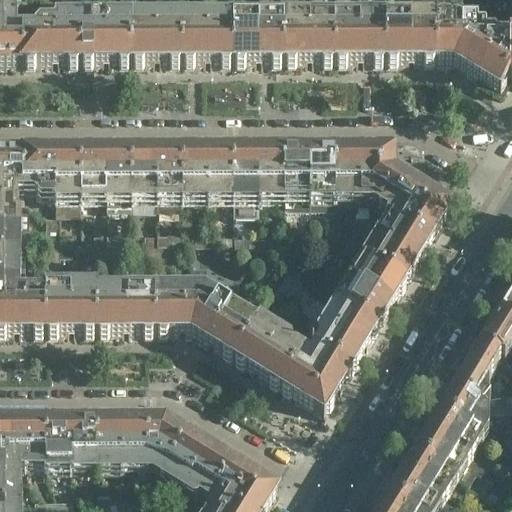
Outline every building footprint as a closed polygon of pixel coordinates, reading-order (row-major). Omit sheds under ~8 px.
[(16,19),(16,0),(0,0),(0,25),(14,26),(14,19),(16,19)] [(50,12),(50,0),(40,0),(40,12),(50,12)] [(60,12),(60,0),(50,0),(50,12),(60,12)] [(14,39),(14,26),(0,25),(0,51),(3,51),(3,52),(23,52),(23,39),(14,39)] [(410,73),(410,27),(385,28),(385,73),(410,73)] [(436,73),(436,27),(410,27),(410,73),(436,73)] [(460,73),(460,32),(461,32),(461,27),(436,27),(436,73),(453,73),(458,76),(460,73)] [(106,74),(105,28),(80,29),(80,74),(106,74)] [(131,74),(131,28),(105,28),(106,74),(131,74)] [(156,74),(156,28),(131,28),(131,74),(156,74)] [(182,74),(182,28),(156,28),(156,74),(182,74)] [(207,74),(207,28),(182,28),(182,74),(207,74)] [(233,74),(232,28),(207,28),(207,74),(233,74)] [(258,74),(258,28),(232,28),(233,74),(258,74)] [(283,73),(283,28),(258,28),(258,74),(283,73)] [(309,73),(309,28),(283,28),(283,73),(309,73)] [(334,73),(334,28),(309,28),(309,73),(334,73)] [(360,73),(359,28),(334,28),(334,73),(360,73)] [(385,73),(385,28),(359,28),(360,73),(385,73)] [(80,74),(80,29),(54,29),(54,33),(55,33),(55,74),(80,74)] [(509,87),(508,52),(508,45),(492,45),(492,40),(485,40),(485,36),(477,36),(477,32),(461,32),(460,32),(460,73),(458,76),(500,102),(509,87)] [(55,33),(54,33),(37,33),(35,35),(35,39),(23,39),(23,52),(23,74),(55,74),(55,33)] [(0,74),(23,74),(23,52),(3,52),(3,51),(0,51),(0,74)] [(258,209),(258,163),(233,164),(233,209),(258,209)] [(284,209),(284,163),(258,163),(258,209),(284,209)] [(309,209),(309,163),(284,163),(284,209),(309,209)] [(335,209),(335,163),(309,163),(309,209),(335,209)] [(383,195),(383,181),(393,181),(393,163),(335,163),(335,209),(374,209),(382,213),(387,205),(387,195),(383,195)] [(23,186),(23,164),(0,164),(0,187),(4,187),(4,186),(23,186)] [(55,205),(55,164),(23,164),(23,186),(23,199),(36,199),(36,204),(37,205),(55,205)] [(81,210),(81,164),(55,164),(55,205),(55,210),(81,210)] [(106,210),(106,164),(81,164),(81,210),(106,210)] [(131,209),(131,164),(106,164),(106,210),(131,209)] [(157,209),(157,164),(131,164),(131,209),(157,209)] [(182,209),(182,164),(157,164),(157,209),(182,209)] [(208,209),(207,164),(182,164),(182,209),(208,209)] [(233,209),(233,164),(207,164),(208,209),(233,209)] [(451,218),(395,184),(394,184),(394,183),(393,182),(393,181),(383,181),(383,195),(387,195),(387,205),(382,213),(392,219),(389,227),(400,230),(431,249),(451,218)] [(0,212),(14,213),(14,199),(23,199),(23,186),(4,186),(4,187),(0,187),(0,212)] [(0,238),(16,238),(16,220),(14,220),(14,213),(0,212),(0,238)] [(367,238),(373,228),(375,228),(369,223),(360,223),(367,238)] [(59,236),(58,226),(46,226),(47,236),(59,236)] [(431,249),(400,230),(389,227),(387,235),(379,247),(418,271),(431,249)] [(345,245),(345,235),(335,235),(335,250),(345,245)] [(59,244),(59,236),(47,236),(47,244),(59,244)] [(0,263),(17,264),(16,238),(0,238),(0,263)] [(59,254),(59,244),(47,244),(47,254),(59,254)] [(71,254),(71,244),(59,244),(59,254),(71,254)] [(157,254),(157,244),(146,245),(146,254),(155,254),(157,254)] [(171,254),(171,244),(157,244),(157,254),(166,254),(171,254)] [(208,254),(208,244),(196,244),(196,254),(208,254)] [(221,254),(220,244),(208,244),(208,254),(221,254)] [(106,254),(106,245),(97,245),(97,254),(106,254)] [(116,254),(116,245),(106,245),(106,254),(107,254),(116,254)] [(346,257),(351,249),(345,245),(335,250),(346,257)] [(418,271),(379,247),(366,269),(405,293),(418,271)] [(319,259),(319,251),(309,251),(309,264),(319,259)] [(259,263),(259,254),(244,253),(255,260),(259,263)] [(59,264),(59,254),(47,254),(47,264),(59,264)] [(71,264),(71,254),(59,254),(59,264),(71,264)] [(97,265),(97,254),(87,254),(87,265),(97,265)] [(107,254),(106,254),(97,254),(97,265),(107,265),(107,254)] [(155,265),(155,254),(146,254),(146,265),(155,265)] [(166,265),(166,254),(157,254),(155,254),(155,265),(166,265)] [(270,270),(271,254),(259,254),(259,263),(263,265),(270,270)] [(321,271),(326,263),(319,259),(309,264),(321,271)] [(255,278),(263,265),(259,263),(255,260),(247,273),(255,278)] [(0,289),(17,289),(17,264),(0,263),(0,289)] [(59,274),(59,264),(47,264),(47,274),(59,274)] [(262,283),(270,270),(263,265),(255,278),(262,283)] [(284,278),(295,272),(297,271),(296,265),(284,265),(284,278)] [(405,293),(366,269),(353,290),(391,314),(405,293)] [(298,287),(303,279),(295,272),(284,278),(288,281),(298,287)] [(302,289),(298,287),(288,281),(284,288),(298,296),(302,289)] [(298,296),(284,288),(280,294),(294,303),(298,296)] [(25,316),(25,303),(17,303),(17,289),(0,289),(0,316),(16,316),(25,316)] [(391,314),(353,290),(339,312),(378,336),(391,314)] [(97,344),(97,302),(97,298),(71,299),(71,344),(97,344)] [(71,344),(71,299),(45,299),(45,302),(45,344),(71,344)] [(208,355),(231,319),(203,301),(191,302),(191,317),(185,317),(185,344),(191,344),(208,355)] [(45,344),(45,302),(25,303),(25,316),(16,316),(16,344),(45,344)] [(126,344),(126,302),(97,302),(97,344),(126,344)] [(155,344),(155,302),(126,302),(126,344),(155,344)] [(185,344),(185,317),(191,317),(191,302),(155,302),(155,344),(185,344)] [(511,351),(511,350),(511,311),(511,310),(510,312),(506,313),(502,319),(503,322),(483,356),(503,369),(511,354),(511,351)] [(378,336),(339,312),(326,334),(365,358),(378,336)] [(0,344),(16,344),(16,316),(0,316),(0,344)] [(311,324),(299,317),(295,323),(307,330),(311,324)] [(256,334),(255,334),(231,319),(208,355),(234,370),(256,334)] [(307,330),(295,323),(291,329),(303,336),(307,330)] [(280,399),(303,361),(292,354),(293,353),(257,331),(255,334),(256,334),(234,370),(280,399)] [(365,358),(326,334),(318,347),(322,349),(315,361),(326,368),(328,365),(352,379),(365,358)] [(487,396),(503,369),(483,356),(456,400),(489,420),(489,418),(511,417),(511,400),(495,400),(487,396)] [(324,425),(352,379),(328,365),(326,368),(315,361),(312,367),(303,361),(280,399),(324,425)] [(489,426),(489,420),(456,400),(443,422),(479,443),(489,426)] [(471,457),(479,443),(443,422),(431,441),(471,466),(476,459),(471,457)] [(0,462),(16,462),(16,434),(0,434),(0,462)] [(46,477),(46,434),(16,434),(16,462),(26,462),(26,477),(46,477)] [(72,480),(71,434),(46,434),(46,477),(46,480),(72,480)] [(97,480),(97,434),(71,434),(72,480),(97,480)] [(122,479),(122,434),(97,434),(97,480),(122,479)] [(163,486),(187,447),(166,434),(122,434),(122,479),(153,479),(163,486)] [(471,466),(431,441),(418,462),(454,485),(462,472),(466,475),(471,466)] [(219,500),(233,475),(187,447),(163,486),(198,507),(200,503),(210,509),(217,499),(219,500)] [(26,462),(16,462),(0,462),(0,489),(17,490),(17,478),(26,477),(26,462)] [(454,485),(418,462),(406,483),(446,508),(450,502),(445,499),(454,485)] [(270,511),(276,502),(233,475),(219,500),(238,511),(270,511)] [(511,491),(511,482),(506,479),(502,485),(511,491)] [(443,511),(446,508),(406,483),(391,506),(402,511),(443,511)] [(497,511),(503,511),(511,498),(511,491),(502,485),(488,506),(497,511)] [(0,511),(17,511),(17,490),(0,489),(0,511)] [(238,511),(219,500),(217,499),(210,509),(200,503),(198,507),(205,511),(238,511)]
